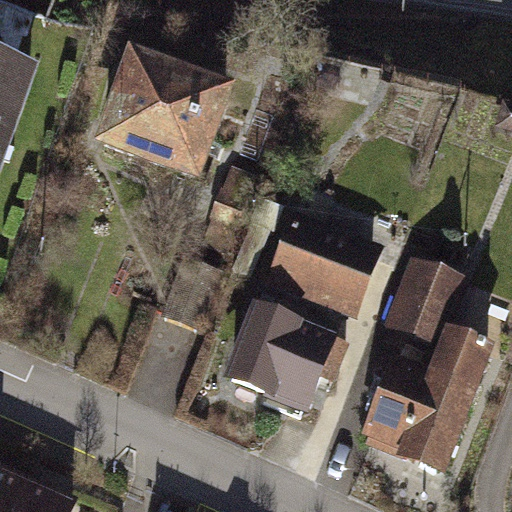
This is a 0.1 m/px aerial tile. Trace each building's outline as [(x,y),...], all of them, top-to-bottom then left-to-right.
[(0,162),(7,142),(3,130),(7,130),(10,128),(14,126),(15,122),(15,116),(14,112),(11,107),(22,102),(32,73),(12,67),(0,40),(0,162)] [(137,66),(108,146),(197,178),(226,98),(137,66)] [(511,108),(508,107),(501,128),(511,131),(511,108)] [(255,180),(235,173),(209,247),(229,253),(255,180)] [(295,229),(275,280),(354,310),(374,259),(295,229)] [(199,332),(220,275),(189,264),(168,321),(199,332)] [(424,267),(400,327),(439,342),(462,282),(424,267)] [(347,349),(260,315),(234,381),(309,411),(322,379),(334,383),(347,349)] [(398,370),(373,435),(447,464),(489,357),(452,342),(435,385),(398,370)] [(0,511),(18,511),(27,491),(0,479),(0,511)] [(18,511),(73,511),(74,511),(27,491),(18,511)]
